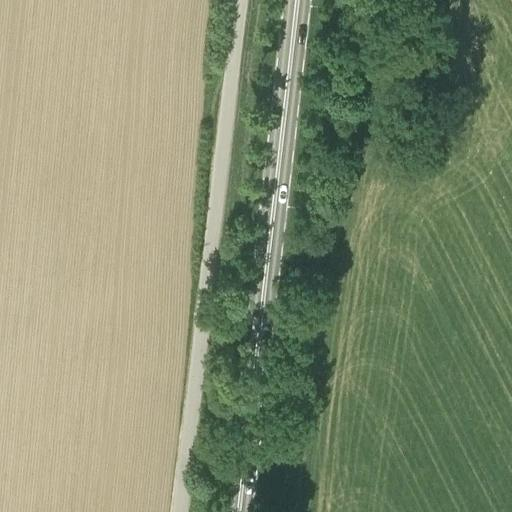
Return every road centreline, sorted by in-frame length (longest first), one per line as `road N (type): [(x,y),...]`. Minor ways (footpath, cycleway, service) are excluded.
road 1 (unclassified): [(180,511),(240,0)]
road 2 (primary): [(238,511),(288,78)]
